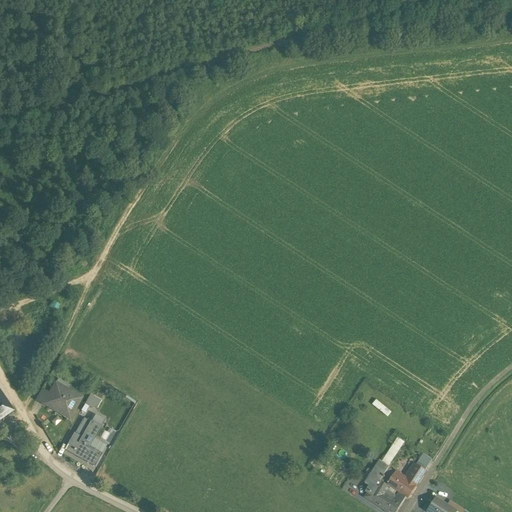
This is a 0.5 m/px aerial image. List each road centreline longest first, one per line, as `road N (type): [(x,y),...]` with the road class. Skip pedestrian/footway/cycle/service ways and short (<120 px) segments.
road 1 (track): [(24,414),(200,122),(258,72),(424,60),(511,39)]
road 2 (track): [(433,0),(0,124)]
road 3 (residential): [(135,511),(54,468),(0,371)]
